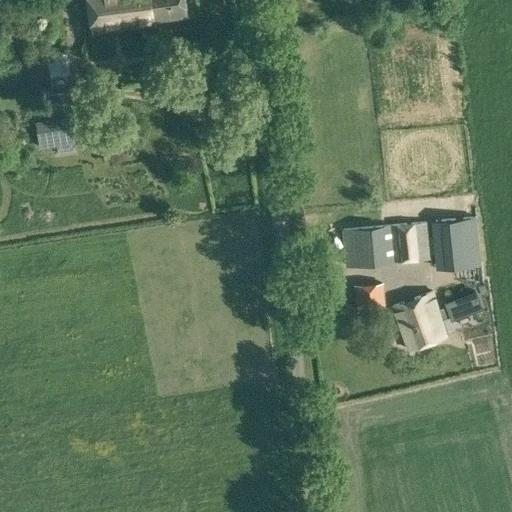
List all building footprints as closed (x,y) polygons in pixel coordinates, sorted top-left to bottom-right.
[(89,0),(94,32),(155,24),(154,18),(187,13),(185,0),(89,0)] [(48,53),(54,98),(79,94),(73,49),(48,53)] [(30,113),(40,160),(104,147),(94,100),(30,113)] [(202,137),(219,131),(214,118),(197,124),(202,137)] [(481,264),(476,215),(432,220),(437,269),(475,265),(477,282),(486,281),(484,264),(481,264)] [(429,259),(426,222),(343,229),(346,266),(429,259)] [(358,286),(360,314),(386,311),(383,283),(358,286)] [(393,306),(408,350),(445,336),(433,292),(393,306)] [(476,334),(482,346),(498,338),(492,326),(476,334)]
